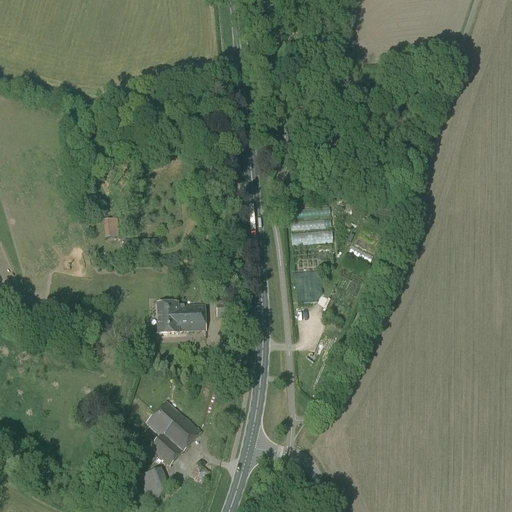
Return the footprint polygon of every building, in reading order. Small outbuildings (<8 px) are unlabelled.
[(290,232),(291,246),(332,243),(330,219),(290,222),(291,232),(290,232)] [(105,240),(119,238),(117,220),(104,221),(105,227),(104,227),(105,240)] [(123,251),(156,250),(155,242),(123,243),(123,251)] [(320,273),(294,275),(296,305),(317,303),(316,295),(321,295),(320,273)] [(178,308),(178,305),(158,306),(159,336),(179,335),(179,333),(178,308)] [(217,319),(229,318),(229,306),(216,306),(217,319)] [(178,308),(179,333),(206,332),(205,307),(184,308),(184,307),(178,308)] [(170,468),(201,435),(167,403),(147,425),(161,438),(151,450),(170,468)] [(198,484),(206,473),(197,466),(188,477),(198,484)] [(148,503),(159,499),(168,487),(161,469),(139,478),(148,503)]
